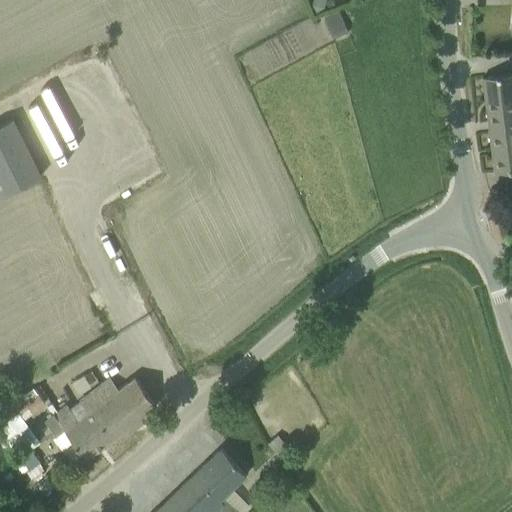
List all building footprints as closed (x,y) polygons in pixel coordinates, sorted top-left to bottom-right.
[(334,36),(348,29),(337,9),(323,16),(334,36)] [(511,75),(482,79),(493,172),(511,169),(511,75)] [(0,195),(41,174),(13,117),(0,123),(0,195)] [(51,414),(44,420),(56,436),(64,430),(85,459),(155,406),(133,376),(116,388),(108,376),(77,399),(79,400),(68,408),(65,404),(51,414)] [(32,388),(2,410),(8,418),(18,411),(24,418),(44,403),(32,388)] [(276,436),(267,443),(275,452),(283,444),(284,443),(276,435),(276,436)] [(18,472),(41,463),(33,444),(11,453),(18,472)] [(153,511),(238,511),(223,497),(245,475),(220,448),(153,511)]
